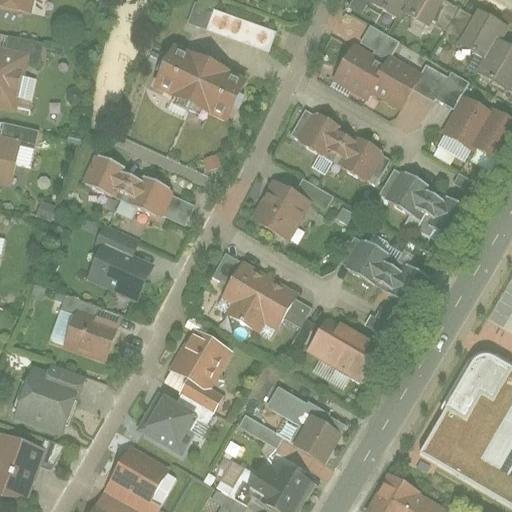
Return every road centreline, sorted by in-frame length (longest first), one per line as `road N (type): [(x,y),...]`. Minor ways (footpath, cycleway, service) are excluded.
road 1 (tertiary): [(333,511),(511,213)]
road 2 (residential): [(217,223),(52,511)]
road 3 (residential): [(294,72),(217,223)]
road 4 (residential): [(294,72),(400,132)]
